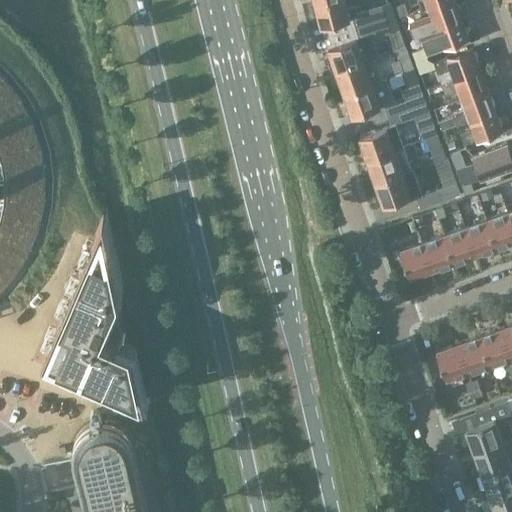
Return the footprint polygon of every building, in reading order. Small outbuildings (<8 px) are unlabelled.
[(346,7),(343,0),(317,0),(314,1),(320,25),(352,17),(355,28),(378,21),(378,20),(389,16),(386,6),(375,9),(375,8),(357,14),(354,5),(346,7)] [(461,17),(454,0),(443,0),(428,6),(431,15),(424,18),(420,20),(418,21),(415,24),(411,27),(414,34),(436,26),(461,17)] [(404,2),(396,5),(399,14),(407,11),(404,2)] [(411,51),(415,62),(427,57),(427,56),(429,52),(429,51),(468,37),(461,17),(436,26),(439,36),(425,41),(427,46),(411,51)] [(378,21),(355,28),(358,39),(382,32),(378,21)] [(336,69),(362,60),(354,36),(327,46),(336,69)] [(403,45),(393,49),(402,71),(411,68),(403,45)] [(428,59),(427,57),(415,62),(419,72),(435,67),(441,82),(479,68),(471,47),(433,61),(428,59)] [(373,56),(362,60),(336,69),(343,91),(381,78),(373,56)] [(458,89),(461,97),(487,88),(479,68),(441,82),(426,87),(429,94),(443,89),(445,94),(458,89)] [(382,104),(386,114),(424,101),(420,91),(403,97),(393,100),(385,77),(381,78),(343,91),(352,115),(382,104)] [(0,79),(0,111),(19,99),(2,78),(0,79)] [(400,88),(403,97),(420,91),(417,82),(400,88)] [(494,108),(487,88),(461,97),(465,106),(451,111),(452,114),(438,119),(441,128),(469,117),(494,108)] [(19,99),(0,111),(0,135),(31,122),(19,99)] [(359,135),(367,158),(402,146),(394,124),(428,112),(424,101),(386,114),(389,124),(359,135)] [(494,108),(469,117),(473,128),(459,133),(463,143),(502,129),(494,108)] [(0,135),(0,150),(2,157),(39,148),(31,122),(0,135)] [(425,132),(404,133),(405,147),(425,147),(425,132)] [(469,180),(511,164),(511,156),(506,141),(472,154),(475,161),(464,165),(469,180)] [(402,146),(367,158),(375,181),(410,168),(402,146)] [(2,157),(5,177),(43,175),(39,148),(2,157)] [(411,168),(410,168),(375,181),(383,204),(410,195),(411,198),(416,197),(415,195),(420,193),(411,168)] [(5,177),(4,197),(42,202),(43,175),(5,177)] [(453,181),(438,186),(442,200),(455,195),(457,190),(453,181)] [(420,208),(442,200),(438,186),(420,193),(415,195),(416,197),(420,208)] [(4,197),(0,213),(0,216),(36,228),(42,202),(4,197)] [(511,226),(506,211),(485,219),(495,246),(511,240),(511,226)] [(133,350),(97,334),(118,284),(103,213),(41,356),(144,400),(133,350)] [(0,239),(26,253),(36,228),(0,216),(0,239)] [(485,219),(464,226),(474,254),(495,246),(485,219)] [(464,226),(443,234),(453,262),(474,254),(464,226)] [(443,234),(421,242),(431,269),(453,262),(443,234)] [(0,239),(0,266),(11,275),(26,253),(0,239)] [(409,277),(431,269),(421,242),(399,250),(409,277)] [(0,302),(0,287),(11,275),(0,266),(0,303),(0,304),(1,303),(0,302)] [(511,322),(500,327),(510,355),(511,353),(511,322)] [(488,362),(510,355),(500,327),(478,335),(488,362)] [(467,370),(488,362),(478,335),(457,342),(467,370)] [(445,378),(467,370),(457,342),(435,350),(445,378)] [(468,389),(479,385),(476,377),(465,381),(468,389)] [(482,393),(479,385),(468,389),(470,397),(482,393)] [(464,427),(473,451),(511,437),(511,439),(511,429),(511,430),(507,416),(511,414),(506,400),(474,411),(474,412),(478,423),(464,427)] [(73,443),(72,450),(73,456),(73,457),(85,511),(155,511),(140,441),(133,443),(123,426),(103,419),(90,422),(87,424),(84,426),(80,429),(78,433),(75,438),(73,443)] [(473,451),(481,473),(510,463),(505,449),(511,446),(511,439),(511,437),(473,451)] [(511,468),(510,463),(481,473),(489,496),(511,487),(511,468)] [(511,511),(511,487),(489,496),(494,511),(511,511)]
